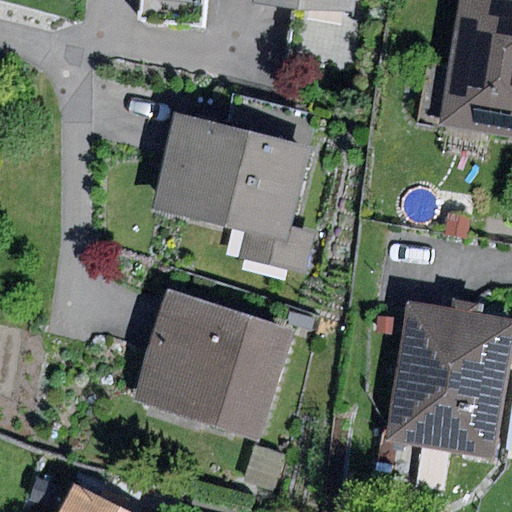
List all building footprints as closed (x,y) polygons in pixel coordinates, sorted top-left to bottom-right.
[(359,0),(257,0),(257,2),(297,9),(356,18),(359,0)] [(511,0),(462,0),(442,127),(511,138),(511,0)] [(356,18),(297,9),(289,61),(357,72),(365,20),(356,18)] [(234,96),(227,128),(311,148),(318,116),(234,96)] [(227,128),(175,115),(151,213),(245,236),(240,259),(307,275),(318,233),(292,227),(311,148),(227,128)] [(450,213),(447,234),(467,238),(470,217),(450,213)] [(293,331),(169,291),(133,400),(257,441),(293,331)] [(511,352),(511,324),(410,308),(389,439),(496,456),(511,352)] [(37,479),(30,501),(50,508),(58,486),(37,479)] [(76,484),(62,511),(130,511),(102,497),(76,484)]
